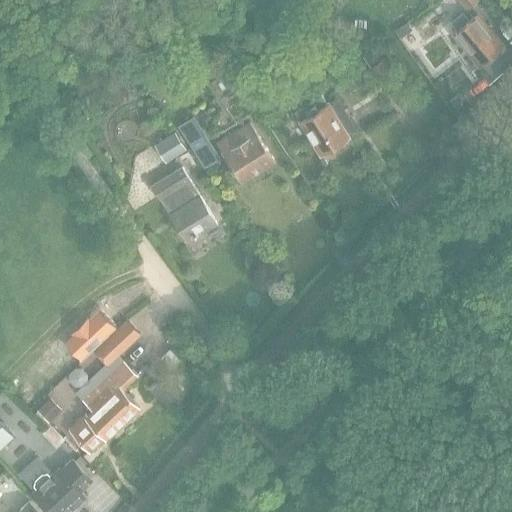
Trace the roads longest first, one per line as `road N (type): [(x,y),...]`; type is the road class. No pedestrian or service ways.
road 1 (tertiary): [(137,511),(340,282),(511,109)]
road 2 (track): [(242,391),(41,87),(46,49),(130,0)]
road 3 (unknown): [(209,511),(511,174)]
